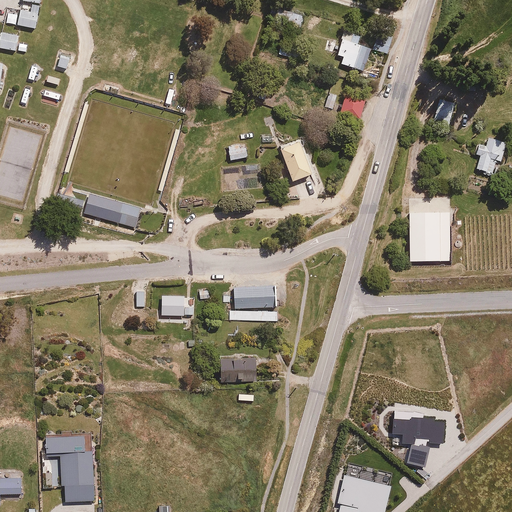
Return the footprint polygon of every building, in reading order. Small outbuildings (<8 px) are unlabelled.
[(35,27),(40,3),(32,1),(31,7),(21,5),(17,24),(35,27)] [(294,5),(286,12),(298,26),(306,19),(294,5)] [(0,29),(0,46),(16,50),(19,33),(0,29)] [(343,54),(340,63),(365,70),(373,45),(359,41),(361,32),(354,30),(351,38),(343,36),(338,53),(343,54)] [(20,39),(19,45),(30,48),(31,42),(20,39)] [(281,43),(278,52),(296,58),(299,48),(281,43)] [(73,53),(61,49),(57,63),(69,67),(73,53)] [(21,59),(9,58),(7,74),(15,75),(16,67),(20,67),(21,59)] [(28,62),(25,76),(30,78),(33,63),(28,62)] [(50,69),(44,83),(50,86),(56,72),(50,69)] [(31,84),(26,103),(34,105),(39,87),(31,84)] [(340,93),(329,89),(323,105),(334,109),(340,93)] [(367,97),(347,91),(340,113),(360,119),(367,97)] [(455,102),(440,97),(433,120),(448,125),(455,102)] [(476,151),(481,153),(475,168),(490,173),(495,158),(502,161),(509,141),(489,133),(486,139),(481,137),(476,151)] [(301,137),(280,145),(292,179),(314,171),(301,137)] [(245,140),(228,144),(233,159),(249,154),(245,140)] [(137,211),(86,197),(81,218),(131,232),(137,211)] [(444,202),(405,203),(407,264),(446,262),(444,202)] [(210,288),(200,288),(200,298),(210,298),(210,288)] [(144,299),(144,289),(133,289),(134,307),(151,307),(151,298),(144,299)] [(270,291),(231,294),(232,315),(271,312),(270,291)] [(230,292),(222,292),(222,302),(230,303),(230,292)] [(169,315),(192,314),(192,305),(186,305),(186,294),(161,295),(162,309),(169,309),(169,315)] [(257,354),(218,355),(219,374),(257,373),(257,354)] [(49,450),(60,450),(61,484),(66,484),(66,501),(96,500),(94,449),(86,449),(86,432),(48,433),(49,450)] [(0,466),(0,503),(2,503),(1,491),(21,490),(21,474),(0,474),(0,466)]
